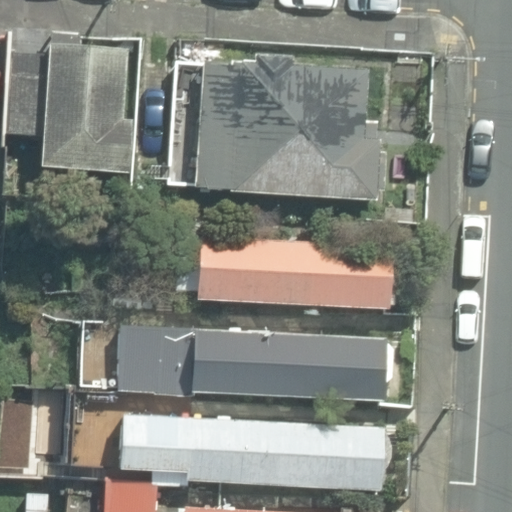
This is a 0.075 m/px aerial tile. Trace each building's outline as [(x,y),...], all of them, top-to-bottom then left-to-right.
[(39,168),(126,174),(129,123),(121,122),(126,52),(78,48),(79,35),(49,33),(48,58),(12,55),(7,136),(41,138),(39,168)] [(194,191),(375,201),(375,192),(384,193),(386,152),(377,152),(379,124),(365,123),(368,71),(292,67),(293,58),(252,56),(251,67),(202,64),(199,103),(180,102),(178,137),(197,138),(194,191)] [(114,242),(116,207),(73,205),(72,240),(114,242)] [(196,301),(385,312),(389,249),(180,237),(177,291),(196,292),(196,301)] [(383,401),(387,341),(118,325),(114,393),(189,397),(189,390),(383,401)] [(186,481),(379,490),(380,473),(389,459),(390,443),(382,432),(382,429),(123,416),(120,469),(186,472),(186,481)] [(104,511),(156,511),(158,480),(106,478),(104,511)] [(27,511),(48,511),(49,493),(27,492),(27,511)]
